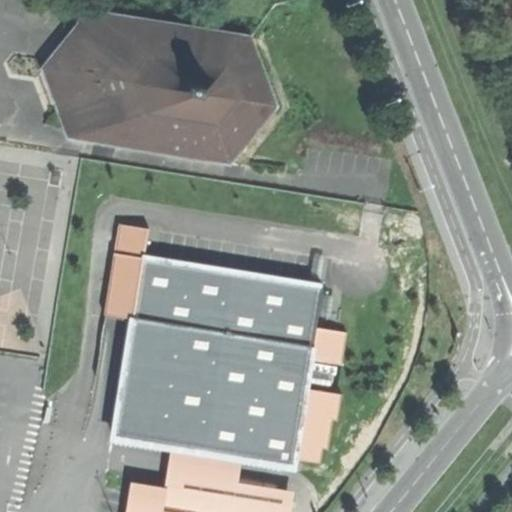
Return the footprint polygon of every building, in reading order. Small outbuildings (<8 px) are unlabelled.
[(44,68),(69,139),(149,152),(228,165),(276,106),(251,39),(91,11),(44,68)] [(129,315),(139,253),(143,225),(115,221),(101,311),(129,315)] [(129,315),(109,442),(164,451),(237,462),(290,470),(292,455),(312,324),(319,281),(139,253),(129,315)] [(337,327),(312,324),(292,455),(317,459),(319,445),(325,446),(329,417),(333,418),(346,329),(337,327)] [(237,462),(164,451),(159,484),(125,479),(120,511),(285,511),(289,488),(234,480),(237,462)]
